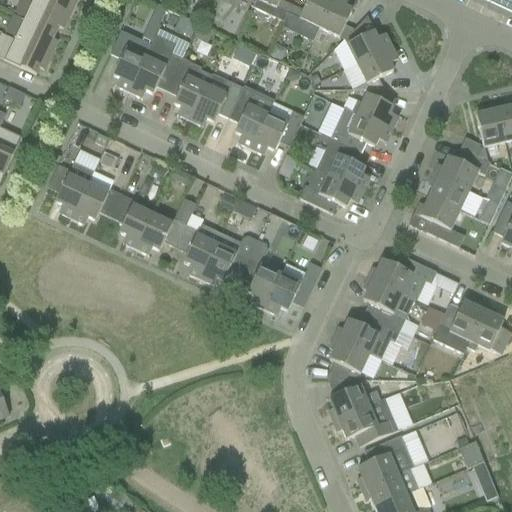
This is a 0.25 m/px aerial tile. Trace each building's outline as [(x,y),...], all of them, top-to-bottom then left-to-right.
[(62,32),(69,17),(32,0),(23,21),(55,36),(58,30),(62,32)] [(71,1),(71,0),(32,0),(69,17),(76,3),(71,1)] [(280,0),(255,0),(255,2),(251,11),(283,25),(286,17),(291,8),(279,3),(280,0)] [(318,32),(332,0),(308,0),(302,13),(291,8),(286,17),(283,25),(280,31),(311,45),(318,32)] [(351,14),(344,11),(348,3),(342,0),(332,0),(318,32),(343,43),(353,33),(344,28),(351,14)] [(174,33),(190,40),(196,26),(180,19),(174,33)] [(52,42),(55,36),(23,21),(13,42),(50,59),(57,44),(52,42)] [(390,51),(385,41),(384,38),(376,42),(372,35),(358,42),(353,33),(343,43),(355,68),(390,51)] [(128,97),(150,48),(120,34),(109,58),(119,63),(112,79),(119,82),(115,90),(118,92),(128,97)] [(166,94),(181,63),(170,58),(174,49),(155,39),(150,48),(128,97),(141,103),(145,95),(152,98),(156,89),(166,94)] [(43,73),(50,59),(13,42),(3,63),(35,78),(38,71),(43,73)] [(392,75),(389,68),(397,64),(390,51),(355,68),(368,93),(383,93),(378,82),(392,75)] [(181,63),(166,94),(177,99),(173,108),(180,111),(176,119),(189,125),(205,90),(210,79),(199,74),(190,70),(189,67),(181,63)] [(227,122),(241,92),(230,86),(224,99),(205,90),(189,125),(202,131),(206,123),(213,126),(217,118),(227,122)] [(11,105),(16,94),(8,90),(3,102),(11,105)] [(250,153),(266,118),(247,110),(253,97),(241,92),(227,122),(238,127),(233,136),(241,139),(237,147),(240,149),(250,153)] [(356,104),(350,116),(391,135),(396,124),(397,121),(389,118),(392,111),(378,104),(383,93),(368,93),(361,107),(356,104)] [(18,109),(24,97),(16,94),(11,105),(18,109)] [(511,109),(508,111),(507,106),(495,109),(504,146),(511,143),(511,109)] [(504,146),(495,109),(484,111),(485,116),(475,119),(482,150),(464,141),(459,153),(486,166),(483,151),(501,146),(504,146)] [(386,144),(391,135),(356,118),(355,119),(343,113),(329,143),(360,157),(365,147),(373,151),(377,144),(385,148),(386,144)] [(288,151),(293,142),(303,120),(291,115),(285,127),(266,118),(250,153),(260,158),(263,160),(266,152),(273,155),(278,146),(288,151)] [(20,140),(19,140),(0,130),(0,175),(3,177),(20,140)] [(93,145),(104,150),(108,142),(97,137),(93,145)] [(355,167),(360,157),(329,143),(323,156),(335,162),(327,179),(362,195),(367,185),(369,182),(360,178),(364,171),(355,167)] [(95,174),(101,160),(81,151),(75,165),(95,174)] [(467,195),(477,175),(483,178),(489,167),(486,166),(459,153),(454,164),(447,161),(442,170),(438,168),(432,179),(467,195)] [(102,157),(99,174),(109,176),(112,159),(102,157)] [(296,162),(285,157),(277,175),(288,180),(296,162)] [(167,170),(153,163),(148,173),(162,180),(167,170)] [(87,188),(93,176),(73,167),(69,174),(57,168),(46,191),(58,197),(54,206),(61,209),(57,217),(70,223),(87,188)] [(190,179),(174,171),(169,181),(185,189),(190,179)] [(511,176),(500,171),(491,189),(503,195),(511,176)] [(358,205),(362,195),(327,179),(318,197),(306,191),(304,190),(303,191),(298,202),(331,218),(336,207),(345,212),(348,204),(356,208),(358,205)] [(458,214),(467,195),(432,179),(428,189),(432,191),(428,200),(458,214)] [(110,222),(121,199),(109,193),(106,197),(87,188),(70,223),(81,228),(83,229),(87,221),(94,225),(98,216),(110,222)] [(491,189),(485,203),(488,204),(497,209),(503,195),(491,189)] [(235,202),(223,196),(217,208),(230,214),(235,202)] [(134,253),(151,218),(140,213),(142,209),(133,204),(121,199),(110,222),(122,227),(118,236),(125,239),(121,247),(134,253)] [(449,234),(458,214),(428,200),(424,209),(419,207),(414,218),(430,226),(425,237),(458,252),(463,240),(449,234)] [(251,222),(256,212),(236,204),(232,214),(251,222)] [(488,204),(484,213),(493,218),(497,209),(488,204)] [(511,258),(511,208),(505,206),(491,236),(502,241),(499,247),(509,251),(507,256),(511,258)] [(484,213),(478,224),(488,228),(493,218),(484,213)] [(151,218),(134,253),(145,258),(148,259),(151,251),(158,255),(162,246),(174,252),(185,229),(173,223),(171,227),(151,218)] [(198,283),(220,238),(200,228),(197,235),(185,229),(174,252),(186,257),(182,266),(189,269),(185,277),(189,279),(198,283)] [(238,282),(256,244),(246,240),(241,242),(239,247),(220,238),(198,283),(212,290),(215,281),(222,285),(226,276),(238,282)] [(262,313),(279,278),(259,269),(266,254),(264,248),(256,244),(238,282),(250,287),(246,296),(253,299),(250,307),(262,313)] [(430,288),(435,276),(411,265),(406,276),(381,264),(377,273),(372,271),(367,282),(413,304),(415,305),(424,286),(430,288)] [(303,312),(314,289),(301,283),(299,288),(279,278),(262,313),(276,320),(279,312),(287,315),(291,306),(303,312)] [(405,322),(413,304),(367,282),(362,292),(367,294),(362,304),(368,307),(363,318),(399,335),(405,322)] [(465,351),(484,310),(474,305),(472,310),(462,306),(459,313),(448,308),(443,318),(439,326),(435,335),(431,344),(461,358),(465,351)] [(439,326),(443,318),(427,310),(419,327),(435,335),(439,326)] [(495,315),(484,310),(465,351),(473,355),(476,349),(488,355),(488,354),(499,359),(505,348),(510,337),(499,332),(502,324),(493,320),(495,315)] [(393,347),(399,335),(363,318),(358,328),(347,323),(343,333),(338,331),(333,342),(369,359),(380,364),(388,345),(393,347)] [(369,359),(333,342),(328,352),(333,354),(328,364),(334,366),(327,381),(327,383),(355,384),(359,376),(367,358),(369,359)] [(332,425),(378,405),(374,396),(363,402),(355,384),(327,383),(327,386),(333,400),(328,402),(332,412),(327,414),(332,425)] [(384,403),(378,405),(332,425),(336,436),(341,434),(345,443),(354,439),(359,450),(397,434),(384,403)] [(395,478),(412,471),(399,440),(363,455),(367,466),(357,471),(361,480),(356,482),(360,493),(395,478)] [(481,466),(476,455),(472,447),(457,453),(466,472),(481,466)] [(483,466),(472,470),(485,504),(497,499),(483,466)] [(417,493),(409,473),(395,478),(360,493),(365,504),(370,502),(374,511),(404,498),(417,493)] [(425,511),(429,510),(421,491),(417,493),(404,498),(374,511),(425,511)]
